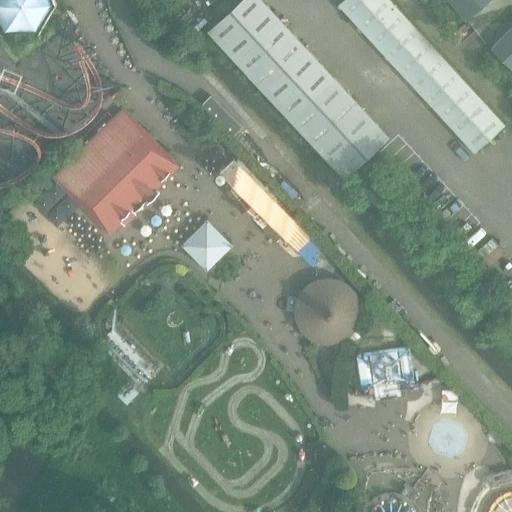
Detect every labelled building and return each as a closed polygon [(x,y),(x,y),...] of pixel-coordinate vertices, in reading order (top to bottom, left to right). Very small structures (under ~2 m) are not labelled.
[(56,4),(53,0),(0,0),(0,25),(5,33),(39,33),(56,4)] [(234,60),(278,19),(260,0),(239,0),(207,31),(234,60)] [(395,6),(389,0),(341,0),(338,4),(365,33),(395,6)] [(487,0),(447,0),(465,20),(487,0)] [(422,35),(395,6),(365,33),(392,63),(422,35)] [(261,89),(306,48),(278,19),(234,60),(261,89)] [(511,70),(511,26),(490,49),(511,70)] [(449,65),(422,35),(392,63),(419,92),(449,65)] [(289,119),(333,78),(306,48),(261,89),(289,119)] [(476,94),(449,65),(419,92),(446,122),(476,94)] [(316,148),(360,107),(333,78),(289,119),(316,148)] [(503,124),(476,94),(446,122),(474,151),(503,124)] [(343,178),(388,137),(360,107),(316,148),(343,178)] [(122,109),(53,177),(109,234),(153,191),(178,167),(143,131),(122,109)] [(230,192),(227,195),(230,199),(233,196),(261,226),(266,210),(271,215),(276,199),(236,160),(228,190),(230,192)] [(179,247),(206,274),(233,247),(206,220),(179,247)] [(127,404),(138,393),(127,382),(115,393),(127,404)]
